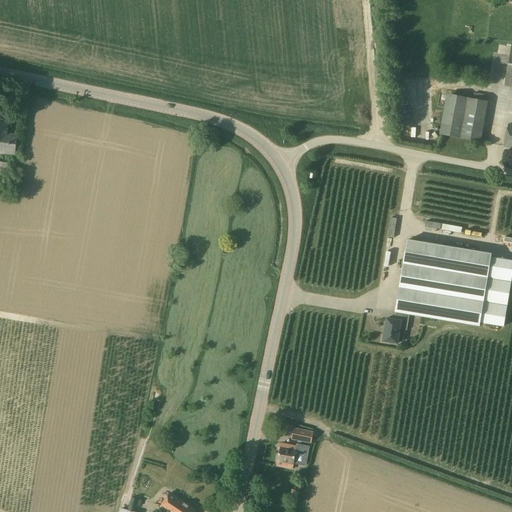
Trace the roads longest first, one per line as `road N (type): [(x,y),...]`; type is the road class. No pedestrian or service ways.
road 1 (tertiary): [(236,511),(295,235),(288,179),(278,163)]
road 2 (tertiary): [(278,163),(251,137),(211,118),(0,73)]
road 3 (unclassified): [(511,173),(343,140),(278,163)]
